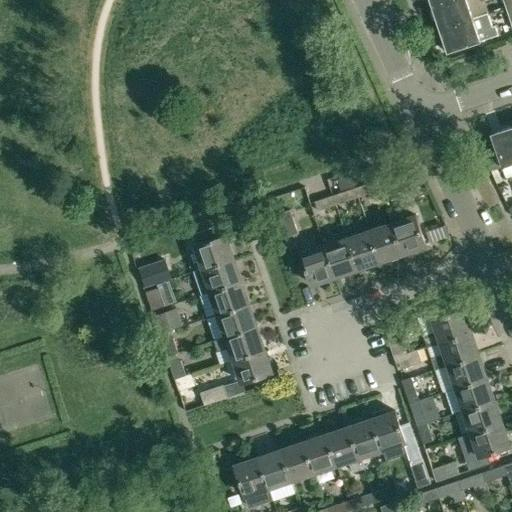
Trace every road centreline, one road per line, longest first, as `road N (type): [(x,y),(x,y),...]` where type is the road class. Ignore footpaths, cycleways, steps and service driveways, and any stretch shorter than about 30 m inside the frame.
road 1 (residential): [(281,327),(486,258)]
road 2 (residential): [(486,258),(419,115)]
road 3 (residential): [(419,115),(366,0)]
